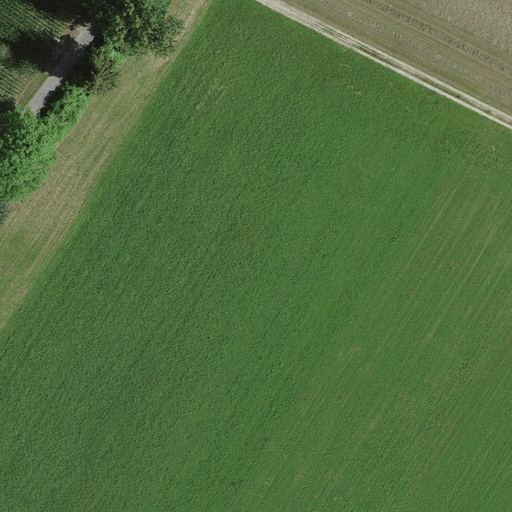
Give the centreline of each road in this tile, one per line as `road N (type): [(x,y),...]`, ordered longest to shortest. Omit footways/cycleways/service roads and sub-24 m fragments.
road 1 (track): [(264,0),(511,125)]
road 2 (track): [(123,0),(0,161)]
